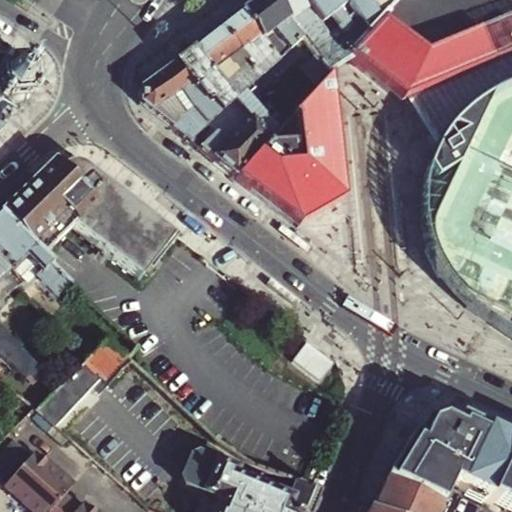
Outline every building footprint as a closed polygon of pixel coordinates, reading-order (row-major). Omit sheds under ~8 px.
[(293,46),(300,39),(271,0),(259,0),(240,15),(271,55),(277,50),(282,57),(293,46)] [(271,0),(300,39),(326,75),(335,66),(343,57),(327,35),(320,25),(302,0),(271,0)] [(352,48),(359,40),(328,0),(302,0),(320,25),(330,18),(337,28),(334,30),(327,35),(343,57),(352,48)] [(328,0),(359,40),(377,21),(361,0),(328,0)] [(403,100),(511,53),(511,0),(396,0),(377,21),(359,40),(352,48),(399,102),(403,100)] [(361,0),(377,21),(396,0),(361,0)] [(242,93),(282,57),(277,50),(271,55),(240,15),(190,53),(244,116),(266,141),(275,131),(242,93)] [(326,75),(300,39),(293,46),(320,83),(326,75)] [(228,129),(244,116),(190,53),(172,66),(228,129)] [(511,53),(403,100),(417,121),(430,143),(446,125),(481,101),(511,87),(511,53)] [(5,67),(0,63),(0,131),(9,122),(7,120),(11,118),(14,115),(15,110),(22,109),(19,80),(13,80),(13,76),(10,72),(4,71),(5,67)] [(213,139),(228,129),(172,66),(158,76),(213,139)] [(266,141),(231,179),(294,229),(340,203),(331,112),(329,78),(326,75),(320,83),(275,131),(266,141)] [(138,106),(196,151),(213,139),(158,76),(138,89),(138,106)] [(511,87),(481,101),(446,125),(430,143),(422,168),(417,184),(416,204),(416,214),(419,234),(425,252),(429,263),(442,284),(470,312),(504,336),(511,340),(511,87)] [(231,179),(266,141),(244,116),(228,129),(213,139),(196,151),(231,179)] [(0,214),(0,224),(39,261),(74,232),(142,284),(149,275),(152,277),(180,241),(102,181),(100,184),(84,171),(81,175),(76,172),(64,171),(61,174),(50,164),(0,214)] [(69,288),(39,261),(0,224),(0,268),(19,288),(15,291),(20,296),(34,282),(55,302),(65,292),(69,288)] [(0,268),(0,299),(12,288),(15,291),(19,288),(0,268)] [(74,300),(80,299),(69,288),(65,292),(74,300)] [(0,355),(23,380),(30,374),(33,378),(38,373),(0,333),(0,355)] [(35,413),(51,428),(96,382),(105,391),(130,367),(105,343),(35,413)] [(332,367),(305,346),(291,362),(319,384),(332,367)] [(509,511),(511,511),(511,452),(511,453),(483,438),(462,428),(457,434),(439,425),(429,430),(422,444),(410,437),(383,482),(439,508),(440,505),(450,485),(509,511)] [(28,458),(10,441),(0,451),(0,486),(1,488),(28,458)] [(28,458),(1,488),(28,511),(48,511),(62,498),(72,486),(60,475),(58,478),(32,454),(28,458)] [(311,511),(318,495),(304,489),(294,485),(287,501),(231,479),(234,473),(212,464),(213,461),(200,456),(199,459),(195,457),(189,460),(180,481),(184,489),(219,503),(216,511),(214,510),(212,511),(311,511)] [(439,508),(383,482),(372,511),(371,511),(444,511),(446,508),(440,505),(439,508)] [(76,510),(62,498),(48,511),(87,511),(80,505),(76,510)]
